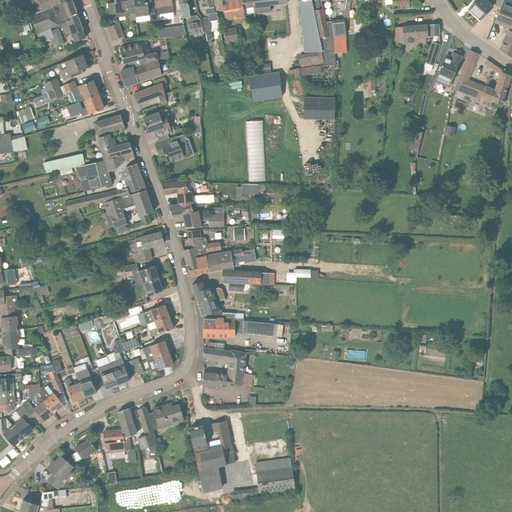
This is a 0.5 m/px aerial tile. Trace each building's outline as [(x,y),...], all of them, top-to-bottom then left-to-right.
[(36,33),(60,24),(70,21),(69,18),(77,15),(71,0),(65,0),(62,1),(63,3),(44,10),(41,2),(38,3),(37,0),(24,0),(30,15),(36,33)] [(37,0),(38,3),(41,2),(44,10),(63,3),(62,1),(65,0),(37,0)] [(133,0),(130,0),(127,0),(114,0),(114,2),(108,3),(109,14),(114,13),(119,17),(129,16),(128,14),(135,13),(136,13),(133,0)] [(133,0),(136,13),(135,13),(136,17),(149,15),(149,20),(156,19),(154,6),(148,7),(148,2),(145,2),(144,0),(133,0)] [(171,0),(154,0),(155,8),(167,6),(168,13),(173,13),(172,5),(171,0)] [(183,18),(187,17),(188,22),(193,35),(203,34),(201,20),(197,16),(190,17),(187,0),(177,0),(179,4),(183,18)] [(214,6),(213,0),(199,0),(202,8),(205,8),(206,16),(208,16),(209,17),(202,18),(205,34),(211,33),(211,31),(220,29),(218,20),(217,12),(216,12),(214,6)] [(214,0),(215,2),(217,11),(224,10),(222,1),(228,0),(214,0)] [(228,0),(222,1),(224,10),(225,21),(245,18),(243,9),(253,7),(252,0),(228,0)] [(286,0),(252,0),(253,7),(254,14),(270,12),(270,6),(287,4),(286,0)] [(322,51),(311,0),(299,0),(300,1),(299,1),(304,53),(322,51)] [(333,36),(328,36),(325,22),(320,2),(320,0),(311,0),(322,51),(325,66),(335,65),(335,54),(334,54),(333,36)] [(480,20),(492,7),(485,0),(476,0),(468,10),(480,20)] [(509,28),(500,49),(500,50),(511,57),(511,0),(503,0),(500,8),(495,22),(509,28)] [(83,30),(77,15),(69,18),(70,21),(60,24),(65,37),(73,34),(76,41),(85,38),(82,30),(83,30)] [(343,19),(331,21),(333,36),(334,54),(335,54),(343,53),(342,35),(345,35),(344,19),(343,19)] [(119,23),(108,27),(113,40),(124,36),(119,23)] [(31,30),(29,24),(23,25),(23,24),(15,26),(17,34),(31,30)] [(438,24),(429,25),(430,38),(433,37),(425,66),(426,66),(433,68),(432,68),(433,68),(440,45),(439,36),(438,24)] [(396,28),(397,44),(403,43),(403,45),(417,44),(417,39),(428,38),(427,25),(396,28)] [(61,27),(54,29),(58,45),(65,43),(61,27)] [(172,36),(170,28),(157,29),(158,38),(172,36)] [(226,43),(238,41),(236,28),(223,30),(226,43)] [(130,68),(158,61),(156,54),(145,57),(141,43),(120,49),(123,64),(128,62),(130,68)] [(470,50),(454,90),(481,101),(479,104),(490,108),(492,102),(502,105),(510,76),(501,71),(502,70),(486,59),(483,64),(500,75),(495,89),(486,86),(486,87),(468,79),(478,54),(470,50)] [(161,53),(163,60),(169,58),(167,51),(161,53)] [(300,67),(323,63),(321,52),(298,55),(299,59),(294,60),(295,66),(300,66),(300,67)] [(445,55),(437,75),(451,80),(461,57),(453,53),(451,58),(445,55)] [(81,71),(87,68),(82,55),(56,65),(63,81),(82,73),(81,71)] [(131,83),(132,86),(147,81),(162,76),(158,61),(120,71),(125,85),(131,83)] [(300,68),(300,76),(322,73),(321,66),(300,68)] [(225,74),(225,70),(222,67),(218,68),(217,73),(220,76),(225,74)] [(293,95),(305,91),(298,68),(287,71),(293,95)] [(281,84),(279,72),(269,74),(263,75),(248,77),(252,102),(282,97),(280,84),(281,84)] [(134,94),(138,104),(158,96),(164,94),(163,88),(168,86),(165,77),(153,81),(155,86),(134,94)] [(47,92),(59,87),(56,78),(44,83),(45,88),(47,92)] [(76,103),(85,99),(98,94),(93,81),(76,88),(74,82),(59,87),(47,92),(50,100),(66,94),(66,92),(71,90),(76,103)] [(172,92),(164,94),(166,102),(174,100),(172,92)] [(89,114),(103,108),(98,94),(85,99),(88,107),(87,107),(89,114)] [(334,116),(335,96),(305,95),(304,114),(334,116)] [(18,112),(22,123),(34,119),(30,108),(18,112)] [(157,137),(158,140),(168,137),(167,133),(174,131),(167,109),(143,118),(148,133),(154,131),(156,137),(157,137)] [(40,124),(50,121),(49,115),(38,117),(40,124)] [(93,123),(97,135),(124,127),(120,116),(93,123)] [(264,119),(248,119),(250,180),(266,179),(264,119)] [(408,149),(412,150),(416,131),(417,123),(409,121),(407,129),(409,130),(408,134),(412,135),(408,149)] [(191,125),(194,134),(201,132),(200,123),(191,125)] [(453,137),(455,127),(446,126),(444,136),(453,137)] [(423,133),(416,131),(412,150),(418,151),(423,133)] [(0,144),(10,143),(10,140),(19,138),(16,138),(15,133),(10,133),(0,135),(0,133),(0,144)] [(97,138),(103,161),(133,153),(129,143),(116,146),(114,138),(110,138),(109,134),(97,138)] [(158,140),(159,143),(156,144),(158,151),(163,149),(168,162),(184,156),(183,155),(188,153),(182,135),(177,137),(169,139),(168,137),(158,140)] [(0,154),(12,153),(10,143),(0,144),(0,154)] [(47,172),(86,163),(83,151),(44,160),(47,172)] [(133,153),(103,161),(84,165),(76,167),(82,192),(111,184),(108,171),(116,169),(123,161),(134,157),(133,153)] [(90,206),(145,191),(146,191),(145,190),(146,189),(136,163),(125,168),(121,172),(127,188),(77,200),(66,203),(67,211),(79,208),(90,206)] [(193,204),(206,203),(212,203),(214,203),(213,195),(192,197),(192,191),(188,191),(188,188),(187,188),(185,181),(161,183),(164,194),(177,193),(178,205),(182,205),(193,204)] [(249,203),(257,203),(258,195),(258,193),(265,194),(265,185),(259,184),(259,185),(243,184),(242,205),(249,205),(249,203)] [(143,224),(150,222),(147,214),(153,212),(146,191),(145,191),(90,206),(103,202),(108,215),(110,214),(115,228),(118,234),(127,231),(125,225),(127,224),(123,213),(136,208),(140,217),(143,224)] [(195,217),(200,217),(198,211),(200,210),(199,207),(206,205),(207,205),(207,206),(212,206),(212,203),(206,203),(193,204),(182,205),(178,205),(168,205),(172,217),(183,215),(193,212),(195,217)] [(79,214),(78,208),(67,211),(69,216),(79,214)] [(298,225),(296,211),(289,211),(290,226),(298,225)] [(200,217),(195,217),(193,212),(183,215),(186,228),(201,227),(200,221),(208,221),(209,227),(224,226),(223,216),(200,217)] [(244,240),(244,229),(233,230),(234,240),(244,240)] [(274,229),(273,236),(284,237),(284,229),(274,229)] [(187,231),(188,239),(201,238),(200,230),(187,231)] [(164,243),(161,232),(139,238),(134,239),(135,243),(133,243),(130,244),(135,264),(139,263),(152,260),(148,248),(164,243)] [(187,239),(188,241),(189,249),(183,250),(189,270),(198,269),(197,262),(196,258),(195,255),(200,254),(200,249),(202,249),(201,238),(188,239),(187,239)] [(205,245),(206,252),(208,252),(221,250),(219,242),(205,244),(205,245)] [(208,255),(206,255),(208,272),(208,273),(222,270),(233,268),(233,267),(233,266),(232,259),(242,257),(242,256),(241,249),(208,255)] [(208,272),(206,255),(196,258),(197,262),(198,269),(189,270),(190,276),(208,272)] [(27,261),(29,266),(43,261),(42,256),(27,261)] [(131,271),(137,287),(158,278),(154,266),(138,271),(137,269),(135,270),(134,264),(123,267),(125,273),(131,271)] [(0,289),(3,289),(2,286),(16,284),(14,269),(1,270),(0,270),(0,289)] [(310,270),(302,269),(294,269),(294,273),(293,277),(296,277),(302,277),(310,278),(310,270)] [(261,272),(234,270),(222,270),(222,283),(229,283),(243,284),(261,285),(270,285),(270,273),(261,273),(261,272)] [(137,287),(139,293),(133,295),(135,301),(130,303),(131,308),(148,303),(145,297),(147,297),(163,291),(158,278),(137,287)] [(197,301),(214,296),(219,301),(225,299),(222,289),(218,287),(211,290),(211,287),(203,290),(201,282),(192,284),(197,301)] [(243,292),(243,284),(229,283),(228,291),(243,292)] [(37,296),(41,295),(49,294),(46,285),(33,288),(35,293),(37,296)] [(0,311),(15,310),(13,295),(4,297),(3,291),(0,291),(0,311)] [(219,312),(215,302),(214,296),(197,301),(202,317),(209,314),(209,315),(219,312)] [(77,301),(65,305),(69,314),(80,311),(77,301)] [(154,322),(169,317),(164,305),(142,313),(146,325),(154,322)] [(111,314),(119,312),(118,306),(109,309),(111,314)] [(15,310),(0,311),(2,330),(18,328),(18,324),(17,316),(15,316),(15,310)] [(119,312),(111,314),(113,322),(127,317),(125,310),(119,312)] [(173,328),(169,317),(154,322),(156,328),(149,331),(151,336),(158,334),(173,328)] [(243,333),(243,321),(243,319),(235,319),(235,318),(225,318),(222,318),(216,317),(203,318),(203,337),(216,337),(228,337),(228,338),(235,337),(235,335),(243,335),(243,333)] [(105,328),(102,319),(97,321),(101,329),(105,328)] [(95,328),(92,320),(79,325),(82,333),(95,328)] [(243,321),(243,333),(274,336),(275,324),(243,321)] [(4,344),(5,351),(20,349),(20,348),(19,349),(18,342),(19,341),(19,337),(25,337),(24,328),(18,329),(18,328),(2,330),(3,344),(4,344)] [(136,338),(121,344),(124,351),(139,345),(136,338)] [(124,351),(121,344),(120,339),(114,341),(116,347),(112,348),(115,355),(124,351)] [(164,340),(149,346),(142,349),(146,361),(154,358),(169,352),(164,340)] [(206,349),(214,350),(214,349),(215,342),(207,341),(206,349)] [(55,350),(53,343),(48,344),(52,357),(59,354),(58,349),(55,350)] [(23,348),(20,349),(5,351),(6,357),(0,357),(0,370),(12,370),(11,367),(17,366),(16,356),(31,354),(30,348),(28,348),(23,348)] [(230,352),(214,349),(214,350),(206,349),(203,348),(203,357),(228,362),(230,352)] [(226,375),(225,387),(225,388),(231,388),(231,383),(242,385),(251,386),(252,375),(244,373),(246,354),(254,355),(256,350),(245,349),(245,353),(230,350),(230,352),(228,362),(227,374),(226,374),(226,375)] [(338,360),(339,352),(332,351),(331,359),(338,360)] [(169,352),(154,358),(156,365),(149,367),(151,373),(173,364),(169,352)] [(130,380),(124,365),(121,358),(109,363),(112,370),(118,385),(130,380)] [(134,366),(140,363),(138,358),(131,361),(132,366),(134,366)] [(56,373),(63,371),(58,359),(52,362),(56,373)] [(138,375),(143,373),(140,363),(134,366),(138,375)] [(40,375),(47,374),(54,372),(50,364),(39,367),(40,375)] [(100,374),(106,389),(118,385),(112,370),(105,372),(103,365),(97,367),(100,374)] [(75,373),(78,382),(79,382),(84,397),(96,393),(91,378),(87,368),(75,373)] [(4,379),(0,379),(0,392),(14,390),(13,382),(22,382),(21,373),(12,374),(4,375),(4,379)] [(202,385),(225,387),(226,375),(203,373),(202,385)] [(73,402),(84,397),(79,382),(78,382),(72,385),(69,378),(64,380),(67,387),(73,402)] [(64,393),(60,383),(53,386),(56,391),(49,396),(44,388),(41,391),(37,394),(53,413),(64,405),(58,398),(63,393),(64,393)] [(29,401),(36,396),(37,394),(41,391),(40,387),(28,389),(29,401)] [(0,404),(1,405),(1,412),(11,411),(15,406),(15,404),(20,404),(20,399),(14,399),(14,390),(0,392),(0,404)] [(53,413),(37,394),(36,396),(38,399),(37,403),(38,405),(34,408),(28,402),(23,406),(32,418),(37,414),(43,421),(53,413)] [(147,414),(152,431),(184,422),(179,405),(172,406),(171,403),(153,408),(154,412),(147,414)] [(15,424),(13,426),(22,438),(33,430),(27,423),(32,418),(23,406),(17,410),(23,417),(15,423),(15,424)] [(141,450),(156,444),(155,439),(153,434),(152,431),(147,414),(145,407),(138,410),(139,413),(138,413),(144,434),(144,435),(137,438),(141,450)] [(117,412),(122,426),(130,450),(131,449),(130,436),(136,434),(137,434),(131,415),(130,415),(128,408),(117,412)] [(12,446),(22,438),(13,426),(12,426),(7,419),(1,419),(3,434),(12,446)] [(233,455),(226,421),(211,424),(213,432),(217,431),(221,447),(208,449),(207,444),(203,426),(189,428),(193,447),(198,470),(202,492),(222,488),(218,466),(236,463),(235,455),(233,455)] [(130,450),(122,426),(121,426),(121,429),(103,431),(104,443),(105,443),(106,448),(108,447),(109,454),(125,452),(125,451),(130,450)] [(96,450),(89,439),(75,448),(82,459),(96,450)] [(8,453),(13,459),(18,454),(13,449),(8,453)] [(53,473),(47,480),(58,489),(71,473),(69,471),(73,467),(60,456),(55,462),(53,461),(47,468),(53,473)] [(255,463),(256,473),(259,496),(295,491),(291,458),(255,463)] [(109,485),(117,483),(115,471),(107,473),(109,485)] [(39,505),(23,500),(19,510),(23,511),(59,511),(59,509),(53,509),(52,498),(67,497),(66,490),(62,490),(57,491),(42,493),(41,500),(39,505)]
